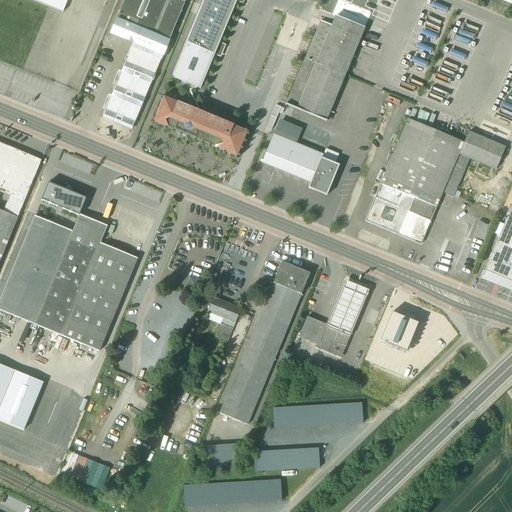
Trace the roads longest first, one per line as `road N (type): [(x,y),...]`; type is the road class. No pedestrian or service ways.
road 1 (tertiary): [(0,110),(480,306)]
road 2 (primary): [(358,511),(511,365)]
